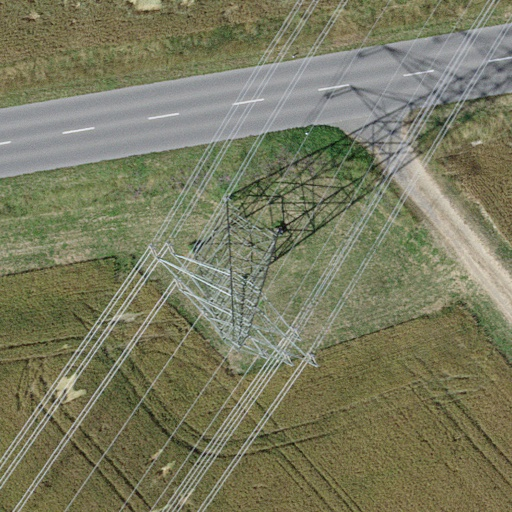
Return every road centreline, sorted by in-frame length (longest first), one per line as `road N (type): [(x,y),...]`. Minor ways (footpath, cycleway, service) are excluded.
road 1 (secondary): [(0,145),(511,59)]
road 2 (track): [(377,82),(385,142),(511,295)]
